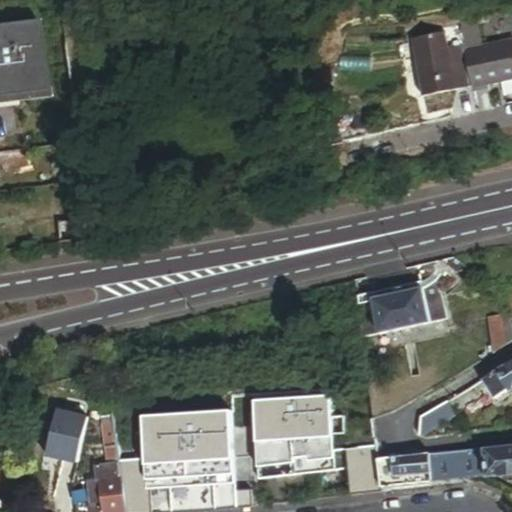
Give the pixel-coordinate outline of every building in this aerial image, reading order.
[(460,13),(467,43),(476,85),(505,78),(508,93),(511,92),(511,37),(482,45),(474,10),(460,13)] [(42,19),(0,23),(0,96),(51,90),(42,19)] [(451,47),(447,30),(414,38),(427,96),(476,85),(467,43),(451,47)] [(94,239),(92,218),(59,222),(62,244),(94,239)] [(424,288),(359,301),(364,337),(446,319),(437,276),(437,278),(436,279),(435,279),(435,280),(434,281),(433,283),(432,283),(431,284),(430,285),(429,286),(428,286),(427,287),(425,288),(424,288)] [(493,352),(511,340),(511,324),(504,312),(473,319),(493,352)] [(425,370),(371,392),(374,417),(395,410),(457,373),(448,357),(425,370)] [(511,388),(511,362),(482,380),(493,399),(511,388)] [(343,497),(373,488),(366,439),(328,443),(329,435),(342,436),(343,415),(326,417),(331,391),(227,395),(229,414),(133,417),(133,440),(119,441),(114,405),(97,407),(101,448),(85,451),(90,511),(152,511),(232,510),(252,506),(343,497)] [(445,402),(416,421),(418,435),(453,415),(445,402)] [(80,464),(90,419),(60,413),(49,457),(80,464)] [(511,446),(429,454),(431,482),(467,478),(470,477),(472,477),(474,477),(475,478),(477,478),(479,478),(480,478),(482,479),(483,480),(511,477),(511,446)] [(429,454),(380,459),(384,489),(431,483),(431,482),(429,454)]
